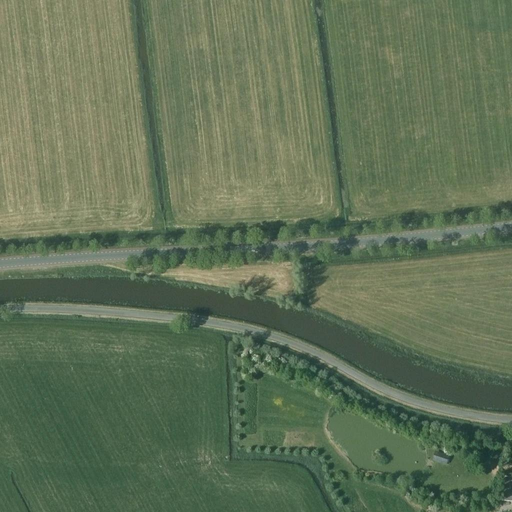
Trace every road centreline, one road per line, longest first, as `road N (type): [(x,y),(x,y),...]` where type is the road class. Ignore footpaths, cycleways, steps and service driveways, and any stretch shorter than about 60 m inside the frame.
road 1 (unclassified): [(0,309),(228,325),(304,347),(415,401),(511,420)]
road 2 (secondary): [(0,264),(511,226)]
